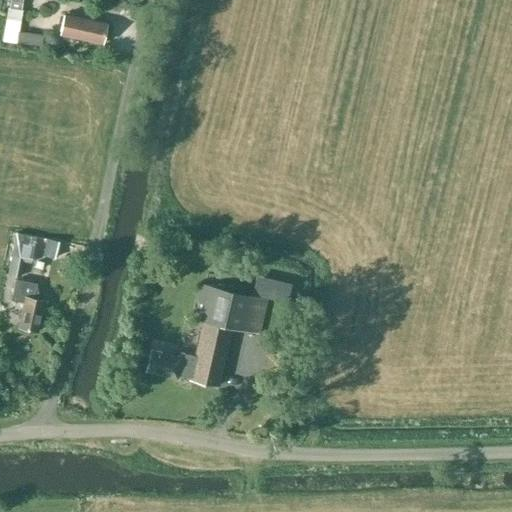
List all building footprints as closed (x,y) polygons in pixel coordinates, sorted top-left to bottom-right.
[(23,0),(11,0),(11,8),(9,8),(4,42),(18,44),(18,42),(42,46),(43,35),(21,31),(24,10),(22,10),(23,0)] [(102,43),(106,24),(64,14),(60,34),(102,43)] [(84,246),(61,241),(57,256),(81,261),(84,246)] [(34,250),(14,246),(8,274),(22,277),(25,262),(31,263),(34,250)] [(34,258),(31,270),(43,273),(46,261),(34,258)] [(34,298),(37,284),(15,279),(11,299),(23,302),(18,328),(37,332),(44,300),(34,298)] [(258,334),(266,298),(201,284),(193,320),(203,322),(196,355),(181,352),(180,357),(150,350),(145,372),(175,378),(176,374),(190,377),(190,380),(217,386),(230,327),(258,334)]
